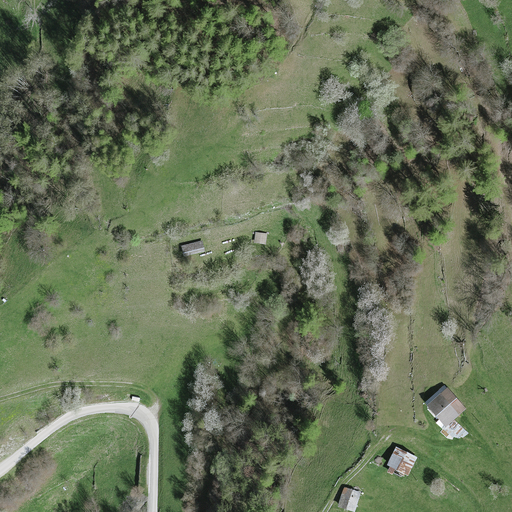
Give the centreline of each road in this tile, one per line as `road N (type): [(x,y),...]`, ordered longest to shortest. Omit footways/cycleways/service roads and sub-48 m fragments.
road 1 (tertiary): [(149,511),(151,443),(143,421),(126,409),(66,420),(0,468)]
road 2 (track): [(0,401),(45,387),(127,385),(153,400),(145,428)]
road 3 (track): [(481,511),(421,449),(387,433)]
